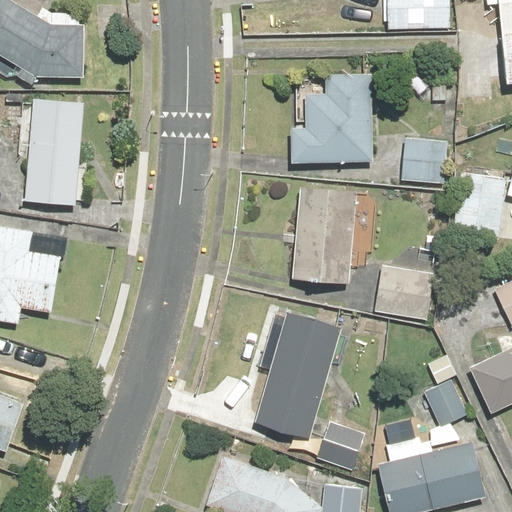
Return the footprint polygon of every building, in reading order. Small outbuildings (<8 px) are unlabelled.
[(83,28),(48,27),(6,0),(0,0),(0,58),(34,80),(82,82),(83,28)] [(511,0),(484,0),(485,7),(496,6),(503,89),(511,88),(511,0)] [(372,163),(369,76),(322,77),(323,97),(303,97),(304,131),(289,131),(290,165),(372,163)] [(73,209),(81,105),(29,101),(21,205),(73,209)] [(454,137),(408,135),(406,181),(452,183),(454,137)] [(348,286),(354,194),(297,191),(291,282),(348,286)] [(32,234),(0,228),(0,322),(16,326),(19,311),(49,316),(59,259),(29,254),(32,234)] [(440,270),(385,262),(377,313),(433,321),(440,270)] [(511,279),(497,287),(511,319),(511,279)] [(307,441),(339,331),(286,316),(254,426),(307,441)] [(511,349),(468,369),(488,415),(511,404),(511,349)] [(453,377),(427,391),(444,425),(471,411),(453,377)] [(24,408),(0,399),(0,452),(6,455),(24,408)] [(373,431),(333,420),(322,461),(361,472),(373,431)] [(378,465),(389,511),(432,511),(483,500),(470,443),(378,465)] [(205,507),(219,511),(319,511),(322,509),(288,482),(222,459),(205,507)] [(326,505),(325,508),(325,511),(363,511),(365,486),(327,483),(326,505)]
